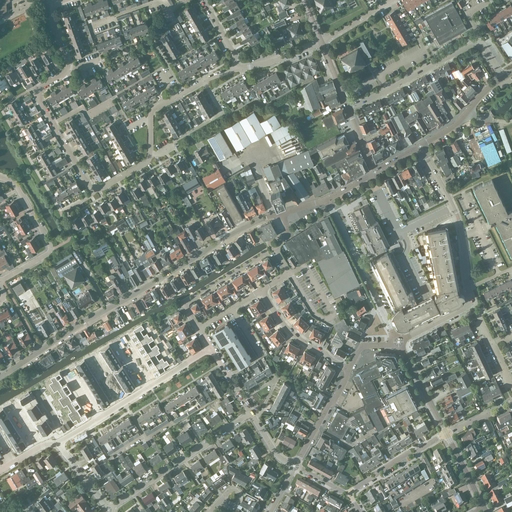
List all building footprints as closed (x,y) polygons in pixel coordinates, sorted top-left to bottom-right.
[(0,0),(0,19),(3,17),(3,13),(6,11),(6,3),(10,1),(10,0),(0,0)] [(98,11),(104,9),(100,0),(98,0),(99,2),(96,4),(98,11)] [(100,0),(104,9),(110,7),(107,0),(105,0),(104,1),(103,0),(100,0)] [(289,0),(279,0),(280,3),(278,4),(279,6),(277,7),(280,12),(284,10),(283,7),(291,4),(289,0)] [(314,0),(316,1),(314,2),(320,13),(334,6),(331,0),(314,0)] [(415,12),(408,0),(405,0),(402,2),(408,11),(412,9),(415,12)] [(420,9),(414,0),(408,0),(415,12),(416,11),(414,8),(417,6),(420,9)] [(424,6),(425,6),(421,0),(414,0),(420,9),(421,8),(419,5),(422,3),(424,6)] [(233,14),(240,10),(241,9),(236,1),(235,1),(227,6),(222,9),(224,12),(230,8),(233,14)] [(98,11),(96,4),(92,5),(91,2),(89,3),(93,13),(93,15),(96,14),(95,12),(98,11)] [(425,17),(440,45),(467,29),(452,2),(425,17)] [(87,15),(93,13),(89,3),(86,4),(87,6),(84,8),(87,15)] [(187,15),(196,10),(195,7),(192,9),(191,6),(184,9),(187,15)] [(511,17),(511,15),(506,7),(502,10),(506,18),(508,16),(511,18),(511,17)] [(190,20),(197,16),(195,13),(197,12),(196,10),(187,15),(190,20)] [(237,22),(243,18),(244,18),(240,10),(233,14),(226,18),(228,21),(234,17),(237,22)] [(286,10),(279,14),(281,19),(288,16),(286,10)] [(388,21),(401,13),(397,14),(394,10),(385,16),(388,21)] [(503,19),(506,18),(502,10),(497,13),(503,23),(504,22),(503,19)] [(391,26),(404,18),(400,19),(398,17),(402,15),(401,13),(388,21),(391,26)] [(501,24),(503,23),(497,13),(492,16),(496,23),(499,22),(501,24)] [(64,23),(73,20),(75,19),(74,16),(72,17),(71,14),(64,16),(65,20),(63,21),(64,23)] [(191,27),(202,20),(201,18),(199,19),(197,16),(190,20),(192,23),(190,24),(191,27)] [(496,23),(492,16),(487,19),(485,20),(491,30),(495,28),(494,25),(496,23)] [(239,32),(241,31),(248,26),(243,18),(237,22),(230,26),(231,29),(238,25),(239,27),(237,28),(237,29),(239,32)] [(394,31),(407,23),(406,23),(402,24),(401,22),(405,19),(404,18),(391,26),(394,31)] [(284,19),(273,24),(275,29),(286,24),(284,19)] [(68,28),(75,25),(73,20),(64,23),(64,25),(67,25),(68,28)] [(196,31),(203,27),(201,24),(203,22),(202,20),(191,27),(192,29),(194,27),(196,31)] [(286,27),(282,29),(284,34),(283,35),(285,42),(304,34),(299,22),(300,22),(299,22),(286,27)] [(141,25),(144,35),(147,34),(146,31),(149,30),(147,23),(141,25)] [(175,25),(179,33),(183,31),(178,23),(175,25)] [(396,36),(410,28),(409,28),(405,29),(404,26),(407,24),(407,23),(394,31),(396,36)] [(68,35),(79,31),(80,30),(79,28),(76,29),(75,25),(68,28),(69,31),(67,32),(68,35)] [(142,36),(144,35),(141,25),(135,27),(138,34),(141,33),(142,36)] [(133,39),(129,26),(128,26),(126,27),(127,30),(124,31),(126,38),(130,37),(131,40),(133,39)] [(138,34),(135,27),(132,28),(131,26),(129,26),(133,39),(135,38),(134,35),(138,34)] [(246,38),(254,34),(249,26),(248,26),(241,31),(239,32),(235,34),(237,37),(243,33),(246,38)] [(199,36),(208,31),(207,29),(205,30),(203,27),(196,31),(199,36)] [(399,41),(413,33),(412,33),(408,34),(407,31),(410,29),(410,28),(396,36),(399,41)] [(161,44),(172,37),(169,29),(164,32),(161,34),(162,36),(161,37),(163,40),(160,41),(161,44)] [(72,39),(79,37),(78,34),(80,33),(79,31),(68,35),(68,37),(71,36),(72,39)] [(208,31),(199,36),(202,41),(209,37),(207,34),(209,33),(208,31)] [(413,33),(399,41),(402,46),(412,40),(412,41),(416,39),(415,37),(411,39),(410,36),(413,34),(413,33)] [(254,34),(246,38),(241,41),(242,44),(248,41),(252,46),(259,42),(255,34),(254,34)] [(511,35),(507,42),(502,45),(511,59),(511,58),(511,35)] [(114,38),(118,48),(120,47),(119,44),(123,43),(120,36),(114,38)] [(72,46),(81,43),(79,37),(72,39),(73,43),(71,44),(72,46)] [(167,47),(174,44),(172,40),(174,39),(173,37),(172,37),(161,44),(163,46),(165,44),(167,47)] [(115,49),(118,48),(114,38),(109,40),(111,47),(114,46),(115,49)] [(358,49),(340,58),(343,64),(345,69),(346,69),(349,74),(366,64),(363,58),(366,55),(367,57),(375,53),(367,38),(359,42),(364,52),(360,54),(358,49)] [(108,48),(111,47),(109,40),(103,42),(106,52),(109,51),(108,48)] [(104,53),(106,52),(103,42),(97,44),(99,51),(103,50),(104,53)] [(76,51),(83,48),(81,43),(72,46),(72,48),(75,48),(76,51)] [(167,54),(177,49),(174,44),(167,47),(169,51),(166,52),(167,54)] [(83,48),(76,51),(77,54),(75,55),(76,58),(86,54),(83,48)] [(177,49),(167,54),(169,56),(171,55),(173,58),(180,54),(177,49)] [(53,54),(50,56),(48,51),(41,55),(46,63),(52,60),(54,63),(57,61),(57,60),(57,59),(57,58),(57,57),(57,56),(56,55),(55,55),(54,55),(53,54)] [(209,54),(215,63),(217,62),(215,59),(219,57),(215,51),(209,54)] [(213,64),(215,63),(209,54),(204,57),(208,64),(211,62),(213,64)] [(283,68),(280,69),(286,80),(287,79),(291,88),(319,72),(315,63),(317,62),(314,55),(307,58),(307,59),(283,70),(283,68)] [(131,58),(138,70),(141,68),(140,67),(145,64),(142,60),(140,61),(138,57),(134,59),(133,57),(131,58)] [(205,65),(208,64),(204,57),(199,60),(204,69),(206,68),(205,65)] [(37,67),(41,65),(36,58),(31,61),(35,68),(32,70),(35,75),(40,72),(37,67)] [(133,73),(138,70),(131,58),(129,59),(130,61),(127,63),(131,70),(133,73)] [(202,70),(204,69),(199,60),(194,63),(197,70),(201,68),(202,70)] [(131,70),(127,63),(124,65),(123,63),(120,64),(126,73),(131,70)] [(194,71),(197,70),(194,63),(188,66),(194,75),(196,74),(194,71)] [(32,81),(36,78),(32,70),(29,71),(25,64),(18,68),(21,72),(24,78),(29,75),(32,81)] [(127,76),(126,73),(120,64),(118,65),(120,68),(117,69),(120,76),(123,74),(125,77),(127,76)] [(441,67),(446,75),(452,72),(455,70),(453,66),(450,67),(448,64),(441,67)] [(192,76),(194,75),(188,66),(183,69),(187,76),(190,74),(192,76)] [(461,71),(464,76),(468,73),(472,79),(474,77),(476,80),(477,79),(478,80),(480,78),(480,77),(481,76),(478,72),(481,70),(478,67),(471,71),(468,66),(461,71)] [(442,77),(446,75),(441,67),(435,71),(437,75),(434,76),(435,78),(439,77),(438,76),(441,74),(442,77)] [(120,76),(117,69),(113,71),(112,69),(110,70),(115,79),(120,76)] [(140,74),(141,75),(143,78),(151,73),(149,69),(140,74)] [(184,77),(187,76),(183,69),(178,72),(183,81),(185,80),(184,77)] [(108,84),(115,79),(110,70),(108,71),(109,74),(106,76),(108,79),(105,80),(108,84)] [(18,83),(22,81),(17,72),(14,74),(12,71),(6,75),(11,85),(17,82),(18,83)] [(272,75),(276,83),(279,82),(280,84),(285,82),(280,74),(278,75),(276,72),(273,74),(273,73),(271,74),(271,75),(272,75)] [(278,86),(276,83),(272,75),(271,75),(269,77),(268,76),(267,77),(267,78),(272,86),(274,88),(278,86)] [(419,80),(423,87),(426,85),(425,83),(427,82),(428,83),(431,81),(430,78),(427,80),(425,76),(419,80)] [(470,83),(465,77),(463,76),(458,79),(461,81),(467,87),(463,90),(470,98),(471,98),(477,92),(474,88),(476,85),(470,83)] [(6,89),(9,87),(4,79),(1,81),(0,78),(0,89),(5,87),(6,89)] [(93,80),(98,89),(104,86),(100,79),(97,81),(95,78),(93,80)] [(274,88),(272,86),(267,78),(264,79),(262,80),(263,80),(267,88),(270,87),(271,90),(274,88)] [(434,81),(439,89),(443,87),(438,78),(434,81)] [(239,82),(244,90),(246,89),(248,92),(250,90),(248,88),(243,79),(240,81),(238,82),(239,82)] [(333,95),(336,94),(334,89),(336,89),(332,81),(319,86),(316,79),(298,89),(307,112),(321,107),(318,101),(333,95)] [(93,92),(98,89),(93,80),(91,81),(92,83),(89,85),(93,92)] [(263,91),(267,88),(263,80),(262,80),(260,82),(259,81),(258,82),(258,83),(263,91)] [(419,89),(423,87),(419,80),(412,84),(414,87),(411,89),(413,91),(416,89),(415,88),(418,87),(419,89)] [(427,96),(439,89),(434,81),(429,83),(433,89),(425,93),(427,96)] [(244,90),(239,82),(236,84),(235,83),(234,84),(234,85),(239,93),(242,92),(243,95),(245,93),(244,90)] [(258,94),(263,91),(258,83),(255,84),(253,85),(257,92),(255,93),(257,97),(258,99),(261,97),(258,94)] [(147,86),(148,87),(154,98),(156,96),(155,94),(158,92),(154,85),(151,87),(150,84),(147,86)] [(63,86),(69,95),(74,92),(70,86),(67,87),(66,85),(63,86)] [(93,92),(89,85),(86,87),(85,85),(83,86),(88,95),(93,92)] [(234,85),(231,86),(229,87),(230,87),(235,96),(237,94),(238,96),(240,95),(239,93),(234,85)] [(63,98),(69,95),(63,86),(61,88),(63,90),(59,92),(63,98)] [(81,99),(88,95),(83,86),(80,87),(82,89),(78,91),(80,95),(79,96),(81,99)] [(152,99),(154,98),(148,87),(145,88),(146,90),(143,92),(147,98),(150,96),(152,99)] [(230,98),(235,96),(230,87),(227,89),(227,88),(225,89),(225,90),(226,90),(230,98)] [(413,105),(415,108),(429,132),(433,129),(434,130),(437,128),(438,129),(446,123),(446,122),(449,120),(448,119),(449,119),(445,114),(447,113),(441,104),(449,99),(442,88),(432,94),(422,100),(422,99),(413,105)] [(396,93),(400,100),(403,98),(402,95),(404,94),(405,95),(408,93),(407,91),(404,92),(402,89),(396,93)] [(204,96),(203,95),(202,93),(203,92),(202,90),(190,97),(192,102),(195,100),(204,96)] [(226,101),(230,98),(226,90),(225,90),(222,92),(222,91),(221,92),(226,101)] [(63,98),(59,92),(56,94),(55,91),(53,92),(58,101),(63,98)] [(147,98),(143,92),(141,93),(140,91),(139,92),(138,91),(137,92),(138,95),(143,104),(146,102),(144,100),(147,98)] [(411,93),(415,100),(415,101),(420,98),(416,91),(411,93)] [(469,99),(463,93),(461,91),(457,94),(459,96),(458,98),(464,105),(469,99)] [(52,105),(58,101),(53,92),(51,94),(52,96),(49,98),(52,105)] [(143,104),(138,95),(137,92),(135,93),(135,94),(134,95),(135,96),(133,98),(137,104),(140,102),(141,105),(143,104)] [(396,102),(400,100),(396,93),(389,96),(391,100),(388,101),(390,104),(393,102),(393,101),(395,99),(396,102)] [(324,99),(327,106),(328,105),(330,109),(332,108),(341,104),(336,94),(333,95),(324,99)] [(206,100),(204,97),(205,97),(204,95),(203,95),(204,96),(195,100),(197,103),(195,104),(195,105),(196,106),(198,105),(206,100)] [(137,104),(133,98),(130,99),(129,97),(126,99),(127,101),(133,110),(135,109),(133,106),(137,104)] [(464,105),(457,97),(453,102),(459,109),(464,105)] [(133,110),(127,101),(126,99),(123,100),(125,102),(122,104),(126,110),(129,109),(130,111),(133,110)] [(209,104),(207,101),(208,101),(207,99),(206,100),(198,105),(199,107),(197,109),(198,110),(200,109),(209,104)] [(325,107),(327,106),(324,99),(319,101),(322,107),(319,108),(320,110),(325,108),(325,107)] [(10,110),(20,104),(18,102),(17,103),(15,100),(7,105),(8,107),(8,108),(9,110),(10,110)] [(373,104),(375,109),(376,112),(380,110),(379,107),(382,106),(382,107),(385,106),(384,103),(381,104),(380,101),(373,104)] [(13,115),(21,111),(19,107),(21,106),(20,104),(10,110),(13,115)] [(211,109),(210,106),(209,104),(200,109),(202,112),(199,113),(200,115),(203,114),(211,109)] [(376,112),(375,109),(373,104),(366,107),(367,111),(365,112),(366,115),(369,113),(368,112),(371,111),(372,113),(376,112)] [(394,116),(397,114),(392,105),(389,107),(394,116)] [(164,119),(172,114),(170,111),(173,110),(172,108),(169,109),(161,114),(163,117),(162,117),(163,119),(164,119)] [(211,109),(203,114),(205,118),(214,113),(212,110),(213,110),(212,108),(211,109)] [(321,114),(320,110),(319,108),(311,112),(312,113),(310,114),(312,118),(321,114)] [(343,108),(334,112),(332,114),(322,119),(328,129),(336,124),(347,118),(343,108)] [(13,115),(16,121),(26,115),(27,114),(26,112),(25,113),(23,110),(21,111),(13,115)] [(421,119),(416,111),(405,117),(410,126),(416,122),(423,134),(428,131),(421,119)] [(224,129),(237,151),(281,125),(274,114),(260,123),(254,112),(224,129)] [(394,116),(388,119),(395,133),(408,126),(401,112),(397,114),(394,116)] [(26,115),(16,121),(19,126),(27,121),(25,118),(28,116),(27,114),(26,115)] [(166,123),(174,118),(172,114),(164,119),(165,121),(165,122),(166,124),(166,123)] [(66,129),(75,124),(80,121),(78,118),(74,121),(71,117),(68,119),(68,121),(66,122),(67,126),(65,127),(66,129)] [(169,127),(177,123),(176,120),(178,119),(177,117),(174,118),(166,123),(168,126),(167,126),(168,128),(169,128),(169,127)] [(26,135),(45,124),(43,120),(39,122),(40,123),(35,126),(33,123),(31,125),(23,129),(26,135)] [(109,132),(116,128),(114,125),(116,124),(115,121),(104,128),(105,129),(104,130),(106,134),(109,132)] [(379,129),(380,131),(380,132),(381,134),(382,134),(389,131),(391,134),(395,133),(389,121),(384,123),(385,125),(383,126),(384,127),(379,129)] [(270,133),(277,145),(296,134),(289,122),(270,133)] [(366,122),(359,125),(363,133),(369,131),(370,134),(377,131),(375,126),(369,129),(366,122)] [(171,132),(180,127),(177,123),(169,127),(169,128),(170,130),(170,131),(171,132)] [(29,140),(39,134),(38,132),(42,130),(42,129),(47,127),(45,124),(26,135),(29,140)] [(72,133),(78,129),(75,124),(66,129),(68,131),(70,130),(72,133)] [(408,126),(404,129),(407,135),(405,137),(407,140),(406,141),(408,145),(409,145),(413,143),(412,142),(415,140),(410,133),(412,132),(408,126)] [(72,140),(82,134),(85,133),(82,127),(78,129),(72,133),(74,136),(71,137),(72,140)] [(171,132),(173,135),(172,135),(173,137),(182,132),(180,127),(171,132)] [(479,131),(474,133),(488,166),(501,161),(487,127),(482,130),(481,128),(478,129),(479,131)] [(109,138),(121,132),(120,130),(117,131),(116,128),(109,132),(111,135),(108,136),(109,138)] [(220,160),(232,153),(220,131),(207,139),(220,160)] [(32,145),(51,134),(50,132),(41,137),(39,134),(29,140),(32,145)] [(115,142),(122,139),(120,135),(122,134),(121,132),(109,138),(110,140),(112,141),(114,140),(115,142)] [(51,134),(32,145),(35,151),(46,145),(44,142),(53,137),(51,134)] [(78,144),(85,140),(82,134),(72,140),(74,142),(76,140),(78,144)] [(318,149),(326,166),(346,156),(347,157),(360,150),(356,142),(349,145),(348,143),(349,143),(344,134),(343,135),(343,134),(342,134),(343,135),(337,138),(336,136),(309,150),(310,153),(318,149)] [(118,148),(127,142),(126,140),(124,142),(122,139),(115,142),(118,148)] [(378,152),(377,151),(381,149),(385,147),(383,144),(380,145),(379,142),(376,143),(375,139),(374,139),(367,142),(371,151),(373,155),(378,152)] [(79,150),(88,145),(85,140),(78,144),(80,147),(77,148),(79,150)] [(390,142),(390,144),(387,146),(391,153),(394,152),(400,149),(397,141),(395,142),(393,142),(393,141),(390,142)] [(455,154),(449,157),(454,166),(459,163),(461,162),(458,156),(463,153),(456,141),(451,144),(453,147),(452,148),(453,151),(455,154)] [(121,153),(128,149),(126,146),(128,145),(127,142),(118,148),(121,153)] [(88,155),(93,152),(92,150),(93,149),(90,144),(88,145),(79,150),(80,152),(82,151),(84,154),(87,153),(88,155)] [(378,152),(373,155),(372,155),(375,163),(392,154),(387,146),(385,147),(381,149),(377,151),(378,152)] [(194,152),(197,157),(194,159),(198,165),(201,163),(200,161),(206,157),(205,155),(209,153),(206,147),(202,150),(201,148),(194,152)] [(440,160),(437,161),(442,170),(443,169),(446,175),(452,171),(443,148),(436,152),(440,160)] [(124,158),(133,153),(132,151),(130,152),(128,149),(121,153),(124,158)] [(284,176),(294,189),(302,201),(310,196),(298,179),(302,176),(298,171),(314,164),(308,150),(264,168),(269,182),(270,182),(284,176)] [(349,163),(362,156),(360,150),(346,157),(349,163)] [(39,161),(49,156),(55,153),(54,151),(47,155),(44,151),(36,156),(39,161)] [(96,160),(99,159),(96,154),(95,154),(93,152),(88,155),(89,157),(87,159),(88,162),(86,163),(87,165),(96,160)] [(133,153),(124,158),(122,160),(125,165),(134,160),(132,157),(134,155),(133,153)] [(42,167),(51,162),(49,158),(50,157),(49,156),(39,161),(42,167)] [(342,166),(343,167),(344,169),(346,172),(350,180),(354,178),(355,178),(368,171),(369,170),(363,159),(362,156),(349,163),(346,157),(333,163),(337,169),(342,166)] [(45,172),(66,160),(65,157),(52,165),(51,162),(42,167),(45,172)] [(93,169),(99,165),(98,163),(100,161),(99,159),(96,160),(87,165),(88,167),(91,166),(93,169)] [(66,160),(45,172),(49,177),(57,173),(55,170),(57,169),(68,163),(66,160)] [(178,171),(179,171),(183,169),(185,173),(189,170),(183,160),(181,161),(180,160),(174,164),(178,171)] [(417,162),(411,166),(416,175),(412,177),(417,187),(421,185),(420,183),(421,183),(420,182),(424,180),(423,179),(426,178),(417,162)] [(174,164),(174,163),(171,165),(170,164),(164,167),(166,172),(167,172),(169,175),(173,172),(175,176),(180,174),(179,171),(178,171),(174,164)] [(471,172),(474,179),(480,176),(477,169),(481,168),(479,164),(474,166),(474,164),(469,166),(471,172)] [(93,176),(105,169),(104,167),(101,168),(99,165),(93,169),(95,173),(92,174),(93,176)] [(407,168),(401,172),(408,184),(414,181),(407,168)] [(99,180),(108,175),(105,169),(93,176),(95,178),(97,177),(99,180)] [(225,181),(219,170),(203,179),(209,190),(225,181)] [(169,175),(167,172),(166,172),(164,173),(164,172),(157,176),(162,183),(166,181),(168,185),(173,182),(169,175)] [(349,181),(350,180),(346,172),(341,175),(346,184),(350,181),(349,181)] [(402,185),(403,187),(404,189),(408,187),(406,183),(400,172),(397,174),(402,185)] [(247,176),(246,176),(247,179),(248,184),(255,181),(254,177),(253,177),(252,174),(247,176)] [(403,187),(402,185),(397,174),(392,177),(391,178),(396,188),(396,189),(396,190),(400,188),(401,191),(405,189),(404,189),(403,187)] [(157,176),(157,175),(154,177),(154,176),(148,179),(152,187),(156,184),(159,188),(160,188),(160,189),(164,187),(163,185),(162,183),(157,176)] [(327,178),(332,189),(333,189),(337,186),(336,184),(338,183),(340,187),(345,184),(341,177),(334,181),(331,175),(327,178)] [(288,193),(294,189),(284,176),(270,182),(272,189),(269,190),(270,193),(271,193),(272,196),(277,207),(285,204),(283,197),(287,194),(287,195),(288,194),(288,193)] [(195,177),(182,185),(187,193),(200,185),(195,177)] [(148,179),(147,178),(144,180),(144,179),(138,182),(140,187),(142,190),(147,188),(151,195),(153,193),(154,195),(156,194),(155,192),(153,189),(152,187),(148,179)] [(319,186),(322,192),(329,189),(324,178),(320,180),(322,184),(319,186)] [(396,189),(390,178),(386,180),(385,181),(390,192),(391,191),(392,193),(397,191),(396,190),(396,189)] [(492,179),(481,184),(473,188),(489,222),(491,221),(490,221),(490,222),(490,223),(491,223),(493,227),(496,224),(511,257),(511,256),(511,210),(507,212),(492,179)] [(70,184),(76,194),(81,191),(76,182),(73,184),(71,182),(69,183),(70,184)] [(225,183),(216,189),(235,223),(243,218),(226,188),(227,187),(225,183)] [(71,197),(76,194),(70,184),(68,185),(69,187),(66,189),(71,197)] [(322,192),(319,186),(316,187),(314,184),(310,186),(316,196),(322,192)] [(71,197),(66,189),(62,191),(60,187),(58,188),(59,190),(65,200),(71,197)] [(142,190),(140,187),(138,188),(137,188),(131,191),(135,199),(140,196),(145,205),(150,202),(142,190)] [(295,204),(302,201),(294,189),(288,193),(288,194),(295,204)] [(60,204),(65,200),(59,190),(58,191),(59,193),(55,195),(60,204)] [(266,210),(259,195),(255,196),(252,190),(249,192),(259,213),(266,210)] [(120,203),(124,201),(126,204),(131,202),(125,191),(122,193),(121,192),(115,195),(117,198),(120,203)] [(204,204),(196,191),(188,196),(195,209),(204,204)] [(242,192),(235,196),(238,203),(241,202),(245,210),(248,208),(250,207),(250,209),(248,210),(252,217),(257,214),(250,202),(247,203),(242,192)] [(123,208),(120,203),(117,198),(114,200),(114,199),(108,202),(112,210),(116,207),(118,211),(119,211),(121,213),(123,212),(126,217),(127,216),(123,209),(123,208)] [(8,211),(18,205),(16,203),(14,201),(8,204),(6,202),(0,205),(2,208),(3,209),(7,208),(8,211)] [(108,202),(107,201),(105,203),(104,202),(98,206),(100,210),(102,213),(107,211),(109,215),(113,212),(112,210),(108,202)] [(238,203),(237,204),(238,208),(240,207),(243,211),(243,212),(242,213),(244,216),(245,216),(246,218),(246,219),(248,220),(249,219),(252,217),(248,210),(248,208),(245,210),(241,202),(238,203)] [(367,204),(353,211),(362,229),(361,230),(373,254),(390,246),(377,221),(376,222),(367,204)] [(18,205),(8,211),(10,214),(7,216),(10,221),(15,217),(14,215),(20,211),(19,209),(19,208),(18,206),(18,205)] [(100,210),(98,206),(95,207),(97,211),(91,214),(95,222),(96,222),(100,219),(103,225),(108,223),(105,219),(102,213),(100,210)] [(227,209),(218,213),(221,219),(225,226),(225,227),(226,227),(226,226),(227,228),(228,228),(231,227),(231,225),(232,225),(227,215),(230,214),(227,209)] [(139,210),(135,212),(137,215),(134,216),(137,222),(143,219),(139,210)] [(81,218),(86,225),(90,223),(92,227),(97,224),(96,222),(95,222),(91,214),(88,215),(87,214),(87,213),(83,215),(84,216),(81,218)] [(131,215),(125,218),(128,224),(134,221),(131,215)] [(328,257),(342,250),(333,232),(335,231),(328,216),(324,218),(323,217),(316,222),(323,234),(315,237),(325,257),(325,258),(328,256),(328,257)] [(81,218),(81,217),(78,218),(77,217),(71,221),(73,225),(72,225),(72,226),(73,228),(74,229),(75,228),(75,229),(80,226),(82,230),(87,227),(86,225),(81,218)] [(19,229),(29,223),(28,223),(26,221),(24,219),(22,220),(21,218),(11,223),(13,227),(17,226),(19,229)] [(213,218),(206,222),(212,233),(219,229),(218,227),(222,225),(218,218),(214,220),(213,218)] [(128,226),(125,221),(117,226),(120,231),(128,226)] [(259,233),(260,235),(264,241),(277,234),(275,229),(276,229),(274,225),(273,226),(270,221),(257,228),(259,233)] [(315,237),(323,234),(316,222),(285,241),(300,263),(306,260),(306,259),(314,256),(316,261),(325,257),(315,237)] [(29,223),(19,229),(20,232),(18,234),(18,236),(17,236),(19,239),(25,236),(24,233),(30,229),(29,227),(29,226),(28,224),(29,224),(29,223)] [(198,228),(194,227),(192,224),(185,228),(190,237),(196,234),(199,240),(206,236),(201,226),(198,228)] [(451,248),(450,242),(448,227),(425,232),(427,247),(427,246),(426,246),(426,247),(426,252),(427,256),(427,257),(426,257),(425,255),(422,256),(418,248),(415,249),(422,263),(426,262),(426,260),(427,260),(429,264),(431,269),(431,270),(431,269),(432,269),(436,291),(438,294),(434,296),(442,312),(456,305),(456,304),(463,301),(464,300),(464,299),(464,298),(464,297),(464,296),(463,295),(463,294),(462,294),(461,294),(460,294),(459,294),(456,287),(459,287),(455,265),(456,264),(455,260),(455,256),(455,255),(454,255),(453,252),(454,252),(453,247),(452,247),(452,248),(451,248)] [(185,230),(177,235),(187,252),(192,249),(185,238),(188,236),(185,230)] [(260,235),(259,233),(255,235),(253,230),(247,233),(253,245),(263,240),(260,235)] [(157,244),(150,231),(145,234),(148,239),(147,240),(151,247),(152,246),(152,247),(157,244)] [(29,247),(39,242),(39,241),(38,242),(37,239),(36,240),(35,237),(28,241),(27,238),(20,242),(22,244),(23,244),(24,245),(27,244),(29,247)] [(249,250),(247,245),(244,246),(243,244),(238,238),(234,242),(238,246),(238,247),(244,254),(249,250)] [(33,256),(33,255),(32,252),(41,247),(39,245),(39,242),(29,247),(25,249),(26,250),(28,253),(29,254),(28,254),(29,257),(30,258),(33,256)] [(173,248),(175,250),(179,257),(184,254),(179,245),(173,248)] [(229,245),(226,247),(227,247),(226,248),(231,256),(234,255),(235,257),(241,254),(237,248),(235,250),(231,245),(230,246),(229,245)] [(100,246),(95,248),(96,250),(97,252),(100,256),(104,254),(101,248),(100,246)] [(77,248),(72,252),(79,264),(85,260),(77,248)] [(150,256),(151,258),(156,255),(152,248),(144,252),(147,258),(150,256)] [(353,276),(353,275),(354,275),(351,268),(352,267),(343,249),(342,250),(328,257),(328,256),(325,258),(325,257),(316,261),(319,266),(331,291),(335,288),(338,292),(352,285),(348,279),(349,279),(350,279),(351,280),(352,279),(353,279),(353,278),(354,278),(354,277),(354,276),(353,276)] [(174,260),(179,257),(175,250),(169,254),(174,260)] [(407,329),(409,328),(440,313),(432,296),(417,303),(391,250),(370,260),(395,312),(394,313),(393,315),(392,317),(392,318),(392,319),(391,320),(391,321),(392,323),(392,324),(392,325),(393,326),(394,326),(394,327),(395,328),(396,328),(397,329),(398,329),(401,329),(402,330),(404,329),(407,329)] [(0,264),(10,259),(7,254),(5,251),(0,254),(1,257),(0,257),(0,264)] [(70,251),(62,256),(51,263),(56,270),(55,270),(60,278),(64,276),(72,289),(81,283),(85,280),(77,268),(80,266),(75,258),(74,258),(70,251)] [(213,255),(214,256),(219,263),(221,261),(223,264),(228,261),(225,255),(222,256),(219,251),(217,252),(214,253),(214,254),(213,255)] [(137,264),(139,267),(145,277),(155,272),(150,264),(149,261),(147,258),(144,252),(143,252),(140,257),(135,260),(137,264)] [(160,255),(161,256),(163,259),(161,260),(164,265),(170,262),(165,252),(164,253),(163,253),(162,254),(160,255)] [(113,255),(110,257),(113,262),(115,266),(119,263),(113,255)] [(200,261),(206,272),(214,268),(214,269),(216,267),(209,255),(200,261)] [(292,255),(290,256),(287,259),(292,266),(297,263),(292,255)] [(263,269),(266,274),(271,271),(269,269),(273,267),(269,261),(270,261),(268,258),(268,257),(267,257),(264,259),(265,260),(262,262),(265,267),(263,269)] [(14,267),(14,266),(12,263),(10,259),(0,264),(0,268),(1,270),(7,267),(8,269),(9,270),(14,267)] [(139,267),(137,264),(135,260),(132,261),(135,265),(131,268),(134,273),(136,272),(140,280),(145,277),(139,267)] [(150,264),(155,272),(161,268),(157,260),(154,262),(150,264)] [(119,274),(123,272),(119,263),(115,266),(113,267),(116,271),(117,271),(119,274)] [(123,264),(120,265),(126,276),(129,275),(123,264)] [(191,268),(191,269),(196,277),(201,274),(202,277),(205,275),(202,269),(199,271),(196,265),(194,266),(191,267),(191,268)] [(266,274),(263,269),(260,270),(257,265),(255,266),(255,265),(251,267),(257,276),(258,278),(264,275),(266,274)] [(252,279),(257,276),(251,267),(248,269),(248,270),(247,271),(250,276),(247,278),(251,283),(253,282),(252,279)] [(181,275),(186,283),(191,280),(193,283),(195,281),(192,275),(189,277),(186,272),(184,273),(184,272),(181,274),(181,275)] [(129,276),(135,285),(139,282),(134,273),(129,276)] [(251,283),(247,278),(245,279),(242,274),(240,275),(240,274),(236,276),(243,288),(251,283)] [(116,276),(110,280),(115,287),(119,294),(120,294),(121,295),(124,293),(124,292),(126,290),(122,283),(120,284),(116,276)] [(235,293),(243,288),(236,276),(233,278),(233,279),(232,280),(235,286),(232,287),(235,293)] [(171,280),(171,281),(170,281),(176,290),(181,286),(182,289),(185,287),(182,282),(179,283),(176,278),(174,279),(174,278),(171,280)] [(16,280),(10,283),(13,290),(20,286),(16,280)] [(272,294),(274,297),(283,292),(285,290),(283,286),(285,284),(283,281),(275,286),(277,289),(272,292),(273,293),(272,294)] [(503,291),(508,289),(505,282),(500,284),(503,291)] [(161,286),(161,287),(160,288),(166,296),(171,293),(172,296),(175,294),(172,288),(169,290),(166,284),(164,286),(164,285),(161,286)] [(235,293),(232,287),(230,289),(227,284),(225,284),(224,284),(221,286),(227,295),(231,292),(233,294),(235,293)] [(500,293),(503,291),(500,284),(494,287),(498,294),(499,298),(502,297),(500,293)] [(222,298),(227,295),(221,286),(217,288),(218,289),(217,290),(220,295),(217,297),(221,302),(223,300),(222,298)] [(362,286),(347,293),(351,304),(365,298),(363,293),(364,292),(362,286)] [(499,298),(498,294),(494,287),(489,290),(492,297),(495,295),(497,299),(499,298)] [(105,293),(109,300),(117,295),(113,289),(105,293)] [(159,296),(155,289),(151,292),(155,299),(154,299),(158,304),(161,303),(158,297),(159,296)] [(96,302),(88,290),(84,292),(85,294),(76,300),(82,309),(88,305),(89,306),(96,302)] [(494,300),(492,297),(489,290),(483,292),(487,299),(489,298),(491,301),(494,300)] [(143,309),(151,305),(149,302),(154,299),(150,292),(146,294),(146,295),(138,300),(143,309)] [(285,301),(290,298),(287,293),(285,294),(283,292),(274,297),(276,301),(277,300),(278,302),(283,298),(285,301)] [(221,302),(217,297),(215,298),(211,293),(210,294),(209,293),(206,295),(211,304),(213,307),(218,304),(221,302)] [(211,304),(206,295),(202,297),(203,298),(201,299),(205,304),(202,306),(207,313),(209,312),(208,309),(213,307),(211,304)] [(283,313),(292,307),(291,304),(293,303),(290,298),(285,301),(286,304),(281,307),(282,308),(281,309),(283,313)] [(62,302),(63,305),(66,310),(67,312),(70,310),(72,313),(75,318),(80,315),(75,307),(73,308),(72,306),(69,302),(68,303),(66,300),(62,302)] [(138,300),(133,303),(135,306),(134,306),(135,309),(136,308),(138,312),(141,310),(142,312),(144,311),(143,309),(138,300)] [(253,310),(263,304),(260,301),(260,300),(259,300),(253,303),(252,300),(244,305),(246,308),(248,307),(251,311),(253,310)] [(48,310),(51,309),(53,307),(49,301),(44,305),(48,310)] [(207,313),(202,306),(199,307),(196,302),(194,304),(193,303),(190,305),(190,306),(192,309),(193,308),(197,316),(202,313),(204,315),(207,313)] [(256,319),(261,316),(259,313),(265,310),(264,308),(265,308),(263,304),(253,310),(251,311),(254,316),(256,319)] [(350,315),(352,314),(355,318),(367,311),(363,305),(356,310),(354,306),(348,311),(350,315)] [(295,316),(299,312),(298,310),(296,308),(294,309),(292,307),(283,313),(285,316),(286,315),(287,317),(292,314),(295,316)] [(1,310),(7,320),(10,318),(12,321),(16,318),(13,313),(11,314),(7,308),(4,309),(1,310)] [(37,308),(29,313),(37,326),(40,324),(39,322),(44,320),(37,308)] [(131,308),(124,312),(128,319),(135,315),(131,308)] [(495,317),(502,314),(499,308),(493,312),(495,317)] [(115,318),(119,324),(127,320),(124,314),(123,314),(120,309),(116,311),(118,316),(115,318)] [(61,313),(59,310),(56,312),(64,325),(69,321),(67,318),(68,317),(66,314),(63,315),(62,314),(61,313)] [(181,314),(180,312),(179,311),(178,311),(175,313),(176,314),(168,319),(173,327),(178,323),(177,321),(182,318),(180,315),(181,314)] [(296,329),(305,319),(301,315),(299,312),(295,316),(297,319),(293,324),(294,325),(293,326),(296,329)] [(498,323),(505,320),(504,317),(507,315),(506,312),(502,314),(495,317),(498,323)] [(55,330),(60,327),(57,322),(58,321),(56,318),(53,320),(49,314),(46,316),(50,322),(55,330)] [(263,325),(272,319),(270,316),(269,316),(268,315),(263,318),(261,316),(256,319),(260,326),(263,325)] [(366,321),(367,318),(364,316),(361,318),(358,324),(355,322),(354,325),(356,327),(358,328),(363,330),(368,321),(366,321)] [(505,320),(498,323),(499,325),(497,326),(499,329),(508,325),(509,325),(508,322),(510,321),(508,318),(505,320)] [(266,334),(271,331),(269,328),(274,325),(273,323),(274,323),(272,319),(263,325),(265,330),(263,331),(266,334)] [(309,329),(312,324),(310,322),(308,321),(306,322),(304,321),(306,319),(305,319),(296,329),(299,331),(300,330),(301,332),(305,327),(309,329)] [(337,332),(341,340),(345,338),(355,343),(361,331),(358,329),(358,328),(356,327),(354,325),(353,326),(351,325),(351,326),(348,325),(347,326),(343,319),(333,325),(337,332)] [(108,320),(103,323),(108,332),(113,329),(108,320)] [(230,351),(234,357),(238,363),(240,367),(251,360),(249,357),(233,332),(234,332),(235,332),(230,324),(230,325),(229,325),(227,322),(214,331),(216,334),(215,335),(217,338),(217,339),(219,341),(220,340),(222,343),(221,343),(222,344),(225,342),(227,345),(230,351)] [(462,325),(466,332),(469,331),(471,336),(474,335),(468,322),(462,325)] [(180,333),(189,327),(187,324),(186,324),(185,323),(180,326),(178,323),(173,327),(174,330),(177,328),(180,333)] [(46,336),(51,333),(47,328),(49,327),(46,324),(41,327),(41,326),(40,327),(46,336)] [(314,340),(318,330),(316,329),(317,327),(314,325),(312,324),(309,329),(312,331),(309,336),(310,337),(310,338),(314,340)] [(135,333),(131,335),(133,339),(142,333),(141,331),(144,329),(142,325),(133,330),(135,333)] [(463,333),(466,332),(462,325),(457,327),(463,340),(466,339),(463,333)] [(182,342),(187,338),(186,336),(191,333),(190,331),(191,331),(189,327),(180,333),(178,335),(181,340),(182,342)] [(465,345),(463,340),(457,327),(451,330),(455,337),(458,336),(463,346),(465,345)] [(88,328),(83,330),(90,342),(98,338),(94,331),(91,333),(88,328)] [(318,330),(314,340),(317,342),(318,341),(319,342),(322,336),(325,338),(328,332),(324,330),(320,328),(318,330)] [(272,342),(282,333),(279,330),(278,331),(277,329),(273,333),(271,331),(266,334),(268,337),(272,342)] [(441,337),(437,329),(428,334),(427,335),(431,342),(441,337)] [(79,333),(76,335),(77,338),(80,337),(84,344),(89,341),(87,337),(86,337),(83,331),(79,333)] [(18,338),(23,346),(28,344),(27,343),(29,342),(28,340),(31,339),(28,332),(18,338)] [(341,340),(337,332),(335,335),(331,342),(333,344),(333,345),(336,347),(332,353),(341,358),(345,352),(339,348),(342,342),(341,340)] [(142,333),(133,339),(135,343),(139,340),(141,342),(149,337),(147,333),(144,336),(142,333)] [(282,333),(272,342),(275,346),(273,348),(275,350),(282,345),(280,342),(285,338),(284,337),(285,336),(282,333)] [(413,341),(412,345),(414,351),(423,346),(428,344),(431,343),(431,342),(427,335),(414,341),(413,341)] [(71,350),(70,350),(79,345),(74,336),(65,341),(65,342),(64,343),(64,344),(57,348),(62,356),(71,350)] [(142,345),(138,347),(140,351),(150,345),(148,343),(154,340),(151,336),(149,337),(141,342),(142,345)] [(8,344),(4,346),(9,355),(14,352),(13,351),(15,350),(15,349),(17,347),(14,341),(12,338),(7,341),(8,344)] [(189,348),(198,342),(196,339),(195,339),(194,338),(189,341),(187,338),(182,342),(187,349),(189,348)] [(198,342),(189,348),(191,351),(188,352),(190,354),(200,348),(199,346),(200,346),(198,342)] [(289,354),(295,344),(291,342),(290,343),(289,342),(286,348),(283,346),(279,354),(282,356),(283,353),(288,356),(289,354)] [(465,354),(480,347),(477,342),(470,345),(472,348),(464,351),(463,348),(461,349),(463,352),(464,352),(465,354)] [(150,345),(140,351),(143,355),(147,352),(149,355),(158,349),(159,348),(157,344),(151,348),(150,345)] [(296,360),(299,355),(296,354),(299,348),(298,347),(298,346),(295,344),(289,354),(294,357),(293,359),(296,360)] [(428,344),(423,346),(424,347),(417,351),(419,356),(428,352),(427,350),(430,348),(428,344)] [(109,345),(99,351),(100,351),(103,356),(112,350),(109,345)] [(430,350),(432,355),(441,350),(439,346),(430,350)] [(475,356),(482,353),(480,347),(465,354),(466,357),(474,353),(475,356)] [(150,357),(146,360),(148,363),(157,358),(156,355),(160,352),(158,349),(149,355),(150,357)] [(112,350),(103,356),(106,361),(115,355),(112,350)] [(303,365),(310,353),(306,351),(306,352),(304,351),(301,356),(299,355),(296,360),(299,362),(303,365)] [(55,360),(54,359),(50,353),(39,360),(40,360),(37,362),(41,368),(44,367),(55,360)] [(310,353),(303,365),(308,368),(307,370),(310,371),(314,364),(312,362),(315,357),(313,356),(314,355),(310,353)] [(383,375),(394,370),(393,368),(398,366),(396,360),(397,360),(395,354),(377,353),(375,353),(375,354),(374,355),(374,356),(377,363),(383,373),(383,375)] [(473,364),(485,358),(482,353),(475,356),(477,359),(471,361),(473,364)] [(115,355),(106,361),(109,366),(118,360),(115,355)] [(432,355),(428,358),(422,361),(422,362),(422,363),(423,364),(424,366),(431,362),(431,361),(434,359),(432,355)] [(157,358),(148,363),(150,367),(155,364),(156,367),(165,362),(165,361),(162,358),(159,360),(157,358)] [(481,367),(488,363),(485,358),(473,364),(474,366),(479,364),(481,367)] [(84,360),(76,365),(79,369),(79,370),(87,365),(84,360)] [(118,360),(109,366),(112,371),(122,365),(122,364),(121,364),(118,360)] [(158,369),(153,372),(156,376),(165,370),(164,367),(169,364),(167,360),(165,361),(165,362),(156,367),(158,369)] [(372,379),(383,373),(377,363),(356,373),(355,375),(354,376),(363,395),(375,389),(377,388),(372,379)] [(478,375),(490,369),(488,363),(481,367),(482,369),(477,372),(478,375)] [(87,365),(79,370),(82,374),(90,369),(87,365)] [(323,371),(331,376),(335,370),(326,365),(324,369),(323,371)] [(123,366),(113,373),(116,378),(126,372),(123,367),(123,366)] [(267,375),(264,369),(261,371),(257,366),(255,367),(259,373),(262,379),(267,375)] [(264,369),(267,375),(273,372),(269,366),(264,369)] [(372,379),(377,388),(378,390),(377,390),(380,396),(387,392),(387,391),(408,381),(405,376),(404,376),(401,372),(403,371),(400,366),(394,370),(383,375),(383,373),(372,379)] [(410,366),(407,367),(413,379),(416,378),(410,366)] [(435,373),(440,371),(437,366),(427,371),(429,376),(433,374),(433,375),(436,373),(435,373)] [(262,379),(259,373),(255,367),(253,368),(256,374),(253,376),(257,382),(262,379)] [(90,369),(82,374),(82,375),(85,379),(93,374),(95,373),(92,368),(90,369)] [(490,369),(478,375),(479,377),(484,375),(486,378),(493,374),(490,369)] [(37,371),(19,382),(20,385),(39,374),(37,371)] [(202,384),(208,381),(214,377),(211,371),(205,375),(207,378),(200,382),(202,384)] [(331,376),(323,371),(322,371),(321,375),(320,374),(318,377),(319,377),(320,378),(328,382),(331,376)] [(53,381),(49,384),(52,388),(60,382),(58,379),(62,376),(60,372),(50,378),(53,381)] [(126,372),(116,378),(119,383),(129,376),(126,372)] [(445,378),(447,382),(457,377),(455,373),(445,378)] [(454,401),(462,397),(476,390),(472,383),(472,384),(467,373),(456,378),(461,388),(456,391),(457,394),(452,396),(454,401)] [(93,374),(85,379),(88,383),(96,378),(93,374)] [(440,382),(444,380),(444,379),(443,379),(441,375),(431,380),(434,385),(438,383),(438,384),(440,383),(440,382)] [(129,376),(119,383),(122,387),(132,381),(129,376)] [(252,385),(248,379),(247,376),(245,378),(246,380),(243,382),(247,388),(252,385)] [(252,385),(257,382),(253,376),(248,379),(252,385)] [(211,386),(217,382),(214,377),(208,381),(211,386)] [(328,382),(320,378),(319,377),(317,380),(316,384),(325,389),(328,382)] [(96,378),(88,383),(91,388),(99,383),(96,378)] [(132,381),(122,387),(125,392),(125,393),(135,386),(132,381)] [(450,381),(448,382),(442,385),(445,390),(450,387),(449,386),(452,385),(450,381)] [(493,389),(497,396),(502,394),(496,381),(494,383),(496,388),(493,389)] [(60,382),(52,388),(54,392),(58,390),(60,393),(69,387),(67,383),(62,386),(60,382)] [(99,383),(91,388),(94,393),(103,387),(100,382),(99,383)] [(215,391),(221,387),(217,382),(211,386),(215,391)] [(290,392),(291,390),(289,389),(290,386),(284,382),(281,388),(287,391),(290,392)] [(497,396),(493,389),(490,391),(488,385),(485,387),(491,399),(497,396)] [(190,389),(194,395),(199,392),(195,386),(190,389)] [(387,405),(381,408),(388,421),(418,406),(417,406),(414,400),(414,399),(411,393),(411,392),(410,392),(407,386),(387,396),(384,398),(387,405)] [(62,396),(58,398),(61,403),(70,397),(67,394),(72,391),(69,387),(60,393),(62,396)] [(103,387),(94,393),(96,397),(105,392),(106,392),(103,387)] [(221,387),(215,391),(218,396),(224,392),(221,387)] [(486,402),(491,399),(485,387),(483,388),(485,393),(482,394),(486,402)] [(278,393),(285,396),(286,393),(289,395),(290,392),(287,391),(281,388),(278,393)] [(196,398),(194,395),(190,389),(185,392),(189,398),(190,401),(196,398)] [(375,389),(363,395),(367,403),(365,408),(348,417),(337,411),(327,430),(342,438),(348,426),(353,428),(359,425),(363,433),(374,427),(370,420),(367,414),(384,406),(375,389)] [(310,395),(312,396),(324,402),(327,396),(320,392),(319,394),(312,391),(310,395)] [(25,396),(20,399),(24,404),(29,400),(31,403),(36,400),(32,392),(29,393),(28,392),(24,395),(25,396)] [(105,392),(96,397),(99,402),(107,397),(105,392)] [(184,402),(189,398),(185,392),(180,395),(184,402)] [(282,402),(285,396),(278,393),(276,399),(282,402)] [(178,405),(184,402),(180,395),(175,399),(178,405)] [(324,402),(312,396),(310,395),(308,399),(312,401),(311,403),(313,404),(313,405),(316,407),(317,406),(320,408),(324,402)] [(454,401),(452,396),(451,397),(449,398),(448,396),(444,397),(445,398),(441,400),(444,406),(450,403),(454,401)] [(70,397),(61,403),(64,407),(67,405),(69,408),(78,402),(76,398),(72,401),(70,397)] [(107,397),(99,402),(102,407),(110,401),(107,397)] [(214,402),(217,407),(219,409),(220,410),(223,408),(227,415),(234,410),(231,405),(232,405),(227,397),(221,401),(220,398),(214,402)] [(462,397),(454,401),(454,402),(445,407),(447,412),(454,409),(455,412),(463,408),(461,404),(464,402),(462,397)] [(173,408),(178,405),(175,399),(169,402),(173,408)] [(279,407),(282,402),(276,399),(273,404),(279,407)] [(33,406),(27,409),(30,414),(39,408),(36,404),(38,402),(36,400),(31,403),(33,406)] [(71,411),(68,413),(70,417),(79,412),(77,409),(81,406),(78,402),(69,408),(71,411)] [(168,411),(173,408),(169,402),(164,405),(168,411)] [(219,409),(217,407),(214,402),(210,404),(214,410),(215,412),(216,412),(219,409)] [(153,407),(157,413),(162,410),(158,404),(153,407)] [(289,412),(279,407),(273,404),(270,409),(276,413),(278,410),(285,413),(284,415),(288,416),(289,412)] [(156,414),(157,413),(153,407),(148,411),(151,417),(154,415),(156,418),(158,417),(156,414)] [(39,408),(30,414),(33,419),(39,416),(41,418),(46,415),(44,412),(42,413),(39,408)] [(216,412),(215,412),(214,410),(212,412),(213,413),(210,415),(208,414),(203,418),(207,424),(209,422),(212,425),(219,421),(221,419),(217,413),(216,412)] [(458,415),(462,413),(461,410),(457,412),(449,416),(452,422),(459,418),(458,415)] [(149,418),(151,417),(148,411),(142,414),(146,420),(148,423),(151,422),(149,418)] [(79,412),(70,417),(73,422),(76,420),(79,423),(88,417),(85,413),(81,416),(79,412)] [(294,427),(293,430),(297,432),(295,435),(302,439),(304,435),(305,435),(309,427),(302,423),(300,426),(294,423),(297,416),(291,412),(288,417),(286,422),(294,427)] [(0,423),(9,417),(6,413),(0,416),(0,423)] [(141,423),(146,420),(142,414),(137,417),(139,421),(138,422),(140,425),(141,424),(141,423)] [(502,416),(502,417),(507,427),(511,425),(511,415),(509,417),(508,414),(507,415),(507,414),(506,414),(504,415),(502,416)] [(42,421),(37,424),(40,429),(49,424),(51,423),(46,415),(41,418),(42,421)] [(507,427),(502,417),(502,416),(500,417),(500,418),(497,420),(499,424),(496,426),(498,432),(504,429),(507,427)] [(9,417),(0,423),(0,425),(2,429),(4,427),(12,422),(9,418),(9,417)] [(127,427),(129,430),(136,426),(132,421),(131,422),(129,418),(128,418),(128,417),(125,419),(126,419),(123,421),(127,427)] [(278,423),(280,422),(277,418),(275,420),(273,417),(271,418),(270,417),(267,419),(270,424),(269,424),(273,430),(280,425),(278,423)] [(207,429),(202,422),(200,418),(192,424),(199,435),(201,434),(207,431),(207,430),(207,429)] [(184,422),(183,420),(178,423),(180,426),(181,425),(185,431),(188,428),(187,427),(188,427),(186,425),(184,422)] [(129,430),(127,427),(123,421),(118,424),(122,430),(125,429),(127,432),(129,430)] [(418,424),(424,433),(429,430),(424,421),(418,424)] [(12,422),(4,427),(6,432),(7,432),(15,427),(12,422)] [(490,422),(481,427),(485,436),(493,432),(495,431),(490,422)] [(49,424),(40,429),(43,435),(49,431),(49,432),(53,430),(49,424)] [(119,432),(122,430),(118,424),(113,427),(117,433),(119,437),(121,436),(119,432)] [(418,436),(424,433),(418,424),(416,426),(417,428),(414,430),(418,436)] [(6,432),(4,433),(7,438),(18,431),(15,427),(7,432),(6,432)] [(112,437),(117,433),(113,427),(108,431),(112,437)] [(247,443),(253,440),(246,428),(240,432),(241,435),(239,436),(237,434),(234,436),(238,443),(241,440),(240,439),(243,437),(247,443)] [(18,431),(7,438),(10,442),(21,436),(20,435),(20,436),(18,431)] [(109,439),(112,437),(108,431),(103,434),(106,440),(109,444),(111,442),(109,439)] [(176,449),(177,449),(172,441),(174,439),(168,431),(165,433),(166,435),(167,437),(164,439),(168,444),(164,446),(169,454),(173,452),(174,453),(175,453),(177,451),(177,450),(176,449)] [(189,441),(192,439),(187,431),(184,433),(183,432),(177,436),(182,444),(188,440),(189,441)] [(282,442),(283,442),(288,444),(287,445),(292,448),(296,441),(286,435),(287,434),(281,431),(278,437),(282,439),(284,440),(282,442)] [(467,435),(460,438),(464,444),(470,441),(470,443),(473,441),(472,438),(475,436),(473,431),(467,434),(467,435)] [(323,432),(315,446),(341,461),(343,457),(342,457),(347,449),(333,442),(334,440),(331,438),(331,437),(323,432)] [(402,434),(404,437),(408,443),(413,440),(409,433),(406,435),(404,433),(402,434)] [(101,443),(106,440),(103,434),(97,437),(101,443)] [(408,443),(404,437),(402,434),(400,436),(401,438),(399,440),(403,446),(408,443)] [(21,436),(10,442),(13,447),(23,440),(21,436)] [(403,446),(399,440),(397,437),(392,440),(393,443),(397,450),(403,446)] [(468,456),(477,452),(475,449),(479,446),(478,444),(484,441),(482,438),(474,442),(475,446),(467,450),(468,452),(467,452),(468,456)] [(236,448),(230,439),(221,445),(227,454),(236,448)] [(23,440),(13,447),(16,452),(26,445),(23,441),(24,441),(23,440)] [(397,450),(393,443),(392,440),(386,444),(392,453),(397,450)] [(155,442),(152,445),(154,447),(155,447),(159,453),(161,451),(155,442)] [(355,446),(358,451),(363,448),(360,443),(355,446)] [(84,454),(93,448),(91,446),(88,447),(86,445),(80,448),(80,449),(79,450),(80,452),(81,452),(83,452),(84,454)] [(93,448),(84,454),(87,459),(93,455),(91,452),(94,450),(97,448),(99,451),(101,450),(98,445),(95,446),(93,448)] [(248,462),(251,466),(259,461),(259,460),(258,461),(256,458),(262,454),(259,450),(256,445),(250,449),(253,454),(254,456),(253,457),(254,458),(248,462)] [(347,451),(351,457),(359,452),(355,446),(347,451)] [(375,454),(379,461),(385,457),(381,451),(380,451),(378,448),(373,451),(373,452),(375,455),(375,454)] [(220,458),(223,464),(226,462),(218,450),(216,451),(215,449),(204,456),(208,463),(209,463),(210,465),(220,458)] [(375,454),(375,455),(373,452),(371,454),(373,456),(370,458),(374,464),(379,461),(375,454)] [(434,462),(443,457),(440,452),(433,455),(435,458),(432,459),(434,462)] [(482,459),(485,458),(491,455),(490,452),(484,455),(482,453),(478,455),(477,452),(468,456),(470,459),(471,458),(472,461),(481,456),(482,459)] [(152,455),(153,457),(149,460),(153,466),(162,459),(158,453),(155,455),(154,454),(152,455)] [(231,460),(226,453),(222,455),(227,463),(227,462),(228,463),(231,461),(230,460),(231,460)] [(42,457),(35,462),(40,468),(46,463),(50,468),(57,462),(54,459),(54,460),(50,454),(44,459),(42,457)] [(122,454),(118,456),(123,464),(127,462),(124,458),(122,454)] [(127,462),(131,467),(134,465),(127,455),(124,458),(127,462)] [(374,464),(370,458),(368,455),(363,458),(365,461),(369,467),(374,464)] [(108,461),(107,459),(106,457),(103,458),(103,459),(105,462),(102,464),(102,463),(99,465),(97,462),(91,466),(94,471),(109,462),(108,461)] [(443,457),(434,462),(433,462),(434,465),(437,463),(439,466),(446,463),(443,457)] [(313,467),(316,461),(310,458),(307,464),(313,467)] [(369,467),(365,461),(363,458),(360,459),(362,462),(359,464),(363,471),(369,467)] [(318,463),(319,460),(317,459),(316,461),(313,467),(318,470),(322,465),(318,463)] [(134,463),(135,465),(134,466),(139,475),(146,470),(140,462),(139,460),(134,463)] [(199,470),(204,467),(199,460),(191,465),(196,472),(198,475),(201,473),(199,470)] [(112,472),(114,470),(109,462),(94,471),(98,476),(100,475),(101,477),(106,474),(103,469),(105,468),(105,467),(108,466),(112,472)] [(485,462),(475,467),(478,473),(485,469),(484,467),(487,465),(485,462)] [(272,470),(273,467),(265,463),(260,472),(263,473),(261,476),(266,479),(267,477),(268,478),(270,476),(275,479),(277,474),(278,474),(278,473),(272,470)] [(337,470),(341,472),(345,466),(340,463),(337,470)] [(429,464),(426,466),(430,474),(436,471),(434,467),(431,469),(429,464)] [(244,485),(249,477),(237,471),(237,470),(229,465),(229,472),(234,475),(232,479),(244,485)] [(322,465),(318,470),(324,473),(327,468),(325,466),(322,465)] [(329,469),(331,467),(328,465),(327,468),(324,473),(330,476),(333,471),(329,469)] [(411,470),(415,476),(416,478),(419,477),(417,475),(420,473),(416,466),(411,470)] [(442,479),(451,474),(448,468),(446,469),(444,466),(438,470),(441,476),(440,476),(442,479)] [(21,470),(17,473),(23,484),(24,485),(26,483),(30,489),(39,483),(43,481),(37,470),(32,473),(35,477),(30,480),(28,477),(26,478),(21,470)] [(416,478),(415,476),(411,470),(406,473),(410,479),(413,477),(414,480),(416,478)] [(174,477),(178,483),(180,481),(181,483),(188,479),(187,477),(183,471),(174,477)] [(424,480),(425,481),(429,480),(424,471),(421,473),(424,480)] [(59,485),(68,478),(64,472),(57,477),(55,474),(50,478),(53,482),(55,481),(59,485)] [(116,478),(111,472),(108,474),(108,475),(107,475),(110,480),(111,479),(112,479),(107,482),(104,484),(107,488),(110,486),(114,492),(119,488),(113,480),(116,478)] [(119,473),(117,475),(124,485),(134,478),(130,472),(127,474),(122,477),(119,473)] [(214,482),(218,488),(218,487),(218,488),(219,488),(222,487),(222,486),(221,485),(226,482),(223,478),(226,476),(224,472),(215,478),(216,479),(213,481),(214,482)] [(345,485),(348,479),(345,477),(346,476),(339,472),(335,479),(345,485)] [(15,474),(6,479),(11,487),(13,490),(22,485),(23,484),(17,473),(15,474)] [(407,481),(410,479),(406,473),(401,476),(405,482),(406,484),(408,483),(407,481)] [(445,484),(454,479),(451,474),(442,479),(445,484)] [(484,486),(490,483),(489,480),(491,479),(490,475),(481,480),(484,486)] [(400,486),(405,482),(401,476),(396,479),(400,486)] [(395,489),(400,486),(396,479),(391,482),(395,489)] [(454,479),(445,484),(446,487),(447,486),(448,489),(450,488),(450,489),(457,485),(454,479)] [(301,489),(305,484),(299,480),(296,486),(301,489)] [(162,493),(167,490),(170,494),(174,491),(167,481),(158,487),(162,493)] [(252,482),(250,486),(258,490),(254,497),(257,498),(257,497),(263,501),(267,493),(264,492),(266,489),(260,486),(252,482)] [(389,492),(395,489),(391,482),(385,486),(389,492)] [(490,483),(484,486),(487,492),(496,487),(494,484),(492,486),(490,483)] [(177,484),(174,486),(179,494),(182,492),(182,490),(177,484)] [(307,492),(310,487),(305,484),(301,489),(307,492)] [(209,496),(213,492),(207,487),(200,495),(206,500),(210,496),(209,496)] [(312,496),(316,490),(310,487),(307,492),(312,495),(312,496)] [(56,492),(56,493),(59,497),(64,492),(61,488),(59,491),(56,492)] [(311,497),(313,499),(314,497),(318,499),(321,493),(316,490),(312,496),(312,495),(311,497)] [(454,490),(448,493),(447,493),(449,497),(454,495),(455,497),(454,498),(459,508),(467,504),(461,494),(456,496),(455,494),(456,494),(454,490)] [(381,500),(378,495),(375,496),(372,491),(366,495),(372,505),(381,500)] [(492,501),(498,498),(497,496),(499,494),(497,491),(489,495),(492,501)] [(147,504),(156,498),(151,492),(142,498),(147,504)] [(68,502),(72,507),(74,509),(77,507),(80,511),(89,511),(92,510),(85,501),(86,500),(80,493),(68,502)] [(41,498),(35,503),(36,505),(39,509),(48,502),(52,499),(51,498),(50,497),(48,498),(46,500),(44,496),(41,498)] [(195,496),(193,498),(190,502),(192,504),(191,505),(190,505),(188,508),(189,509),(192,511),(196,511),(199,510),(199,509),(202,506),(201,504),(203,502),(198,498),(195,496)] [(329,505),(332,499),(326,496),(324,500),(321,498),(317,505),(322,508),(325,503),(329,505)] [(445,511),(446,511),(444,508),(447,506),(442,498),(438,501),(441,507),(435,511),(445,511)] [(498,498),(492,501),(495,507),(503,503),(501,500),(499,501),(498,498)] [(333,510),(337,502),(332,499),(329,505),(327,507),(333,510)] [(294,511),(295,511),(298,511),(299,511),(292,507),(294,504),(287,500),(284,505),(291,509),(294,511)] [(52,507),(50,509),(52,511),(61,504),(59,501),(52,507)] [(48,502),(39,509),(40,511),(41,511),(42,511),(41,511),(45,511),(50,509),(52,507),(48,502)] [(241,504),(255,511),(257,511),(260,507),(254,504),(251,503),(250,506),(242,502),(241,504)] [(333,510),(331,511),(335,511),(337,509),(340,511),(343,505),(337,502),(333,510)]
